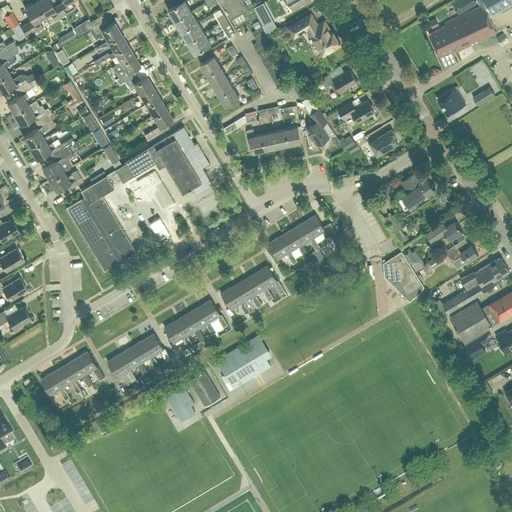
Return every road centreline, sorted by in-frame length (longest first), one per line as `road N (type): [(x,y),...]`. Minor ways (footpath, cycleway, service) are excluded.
road 1 (residential): [(255,209),(130,0)]
road 2 (residential): [(70,319),(255,209)]
road 3 (residential): [(255,209),(283,193),(371,178),(439,141)]
road 4 (residential): [(70,319),(62,251),(0,149)]
road 5 (tertiary): [(439,141),(354,0)]
road 6 (tertiary): [(511,247),(439,141)]
